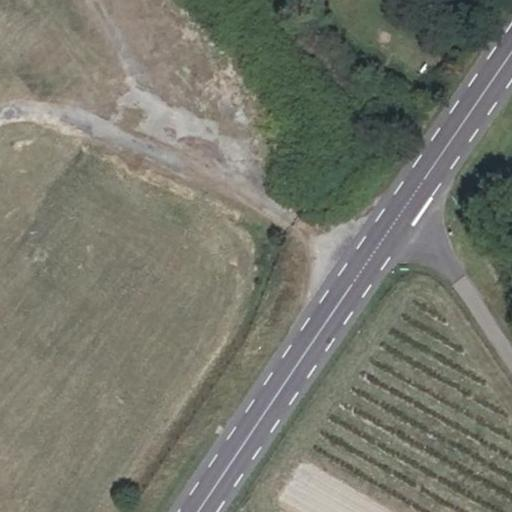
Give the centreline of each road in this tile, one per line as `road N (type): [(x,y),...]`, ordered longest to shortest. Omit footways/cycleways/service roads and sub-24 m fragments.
road 1 (primary): [(198,511),(407,201)]
road 2 (unclassified): [(407,201),(511,357)]
road 3 (primary): [(407,201),(511,54)]
